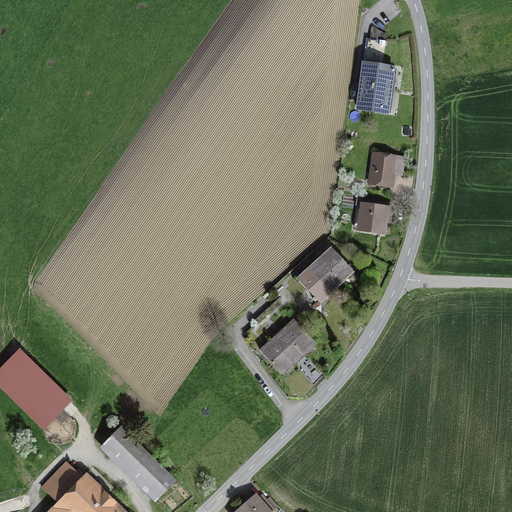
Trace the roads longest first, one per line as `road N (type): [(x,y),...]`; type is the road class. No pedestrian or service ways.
road 1 (tertiary): [(400,277),(328,391),(207,511)]
road 2 (tertiary): [(413,0),(428,120),(423,189),(400,277)]
